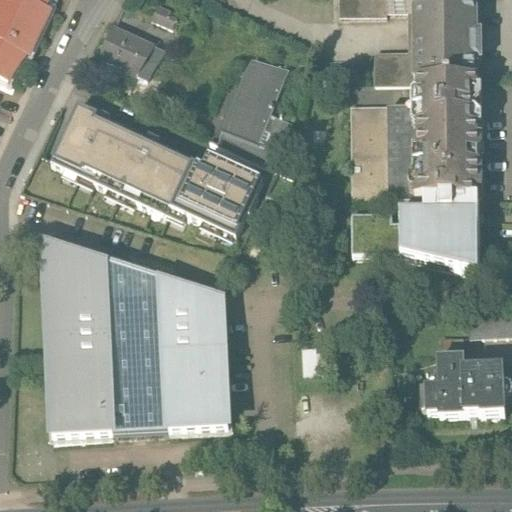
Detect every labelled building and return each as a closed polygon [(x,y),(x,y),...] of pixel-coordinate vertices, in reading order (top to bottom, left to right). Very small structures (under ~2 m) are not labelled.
[(68,0),(12,0),(0,27),(0,116),(12,122),(28,88),(35,91),(57,43),(50,39),(68,0)] [(378,129),(418,128),(482,128),(482,102),(487,102),(486,72),(482,72),(482,17),(445,16),(444,0),(343,0),(344,53),(390,52),(390,48),(411,48),(411,88),(379,88),(378,129)] [(175,40),(162,34),(155,50),(176,59),(181,47),(173,44),(175,40)] [(160,77),(119,58),(98,105),(138,124),(160,77)] [(257,96),(220,184),(270,207),(276,192),(289,197),(302,166),(277,156),(295,111),(257,96)] [(392,153),(393,186),(420,185),(483,184),(483,171),(482,143),(482,128),(418,128),(418,139),(419,152),(392,153)] [(85,143),(58,202),(173,253),(176,246),(245,277),(271,220),(242,207),(215,195),(210,206),(157,183),(110,162),(102,158),(105,152),(85,143)] [(393,186),(392,153),(392,149),(375,150),(358,150),(359,247),(394,246),(393,186)] [(483,206),(483,184),(420,185),(393,186),(394,246),(403,247),(420,247),(483,247),(483,239),(483,206)] [(484,263),(483,247),(420,247),(403,247),(403,274),(404,302),(404,309),(484,326),(484,263)] [(404,302),(403,274),(396,274),(396,263),(355,264),(356,303),(404,302)] [(230,344),(44,283),(54,488),(238,480),(230,344)] [(511,364),(454,366),(454,385),(511,383),(511,364)] [(508,418),(469,420),(469,406),(443,407),(444,436),(432,437),(433,461),(446,460),(446,464),(487,462),(487,464),(510,463),(508,418)]
